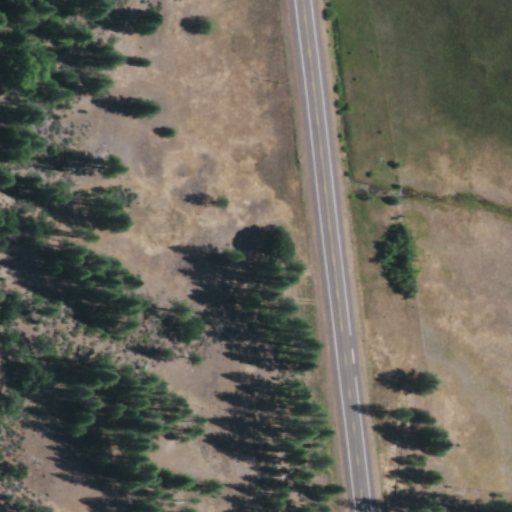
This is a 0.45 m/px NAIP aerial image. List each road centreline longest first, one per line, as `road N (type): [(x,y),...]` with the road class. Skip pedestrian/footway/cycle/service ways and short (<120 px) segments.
road 1 (trunk): [(298,0),(359,511)]
road 2 (track): [(511,204),(317,177)]
